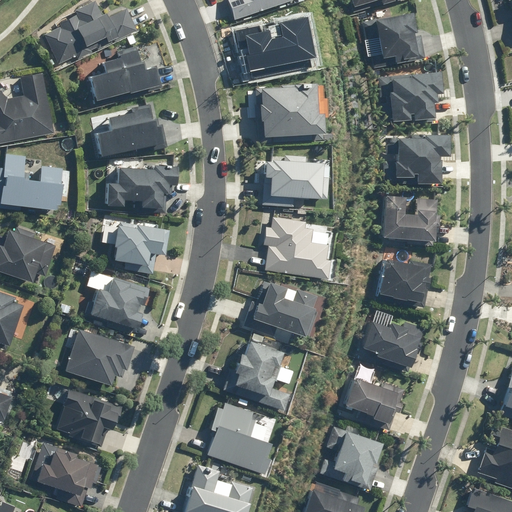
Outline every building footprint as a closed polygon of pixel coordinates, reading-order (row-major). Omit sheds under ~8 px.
[(75,60),(137,30),(125,7),(109,15),(107,11),(101,14),(94,0),(93,0),(74,10),(76,13),(59,21),(61,25),(43,34),(58,64),(73,56),(75,60)] [(226,0),(233,20),(288,0),(226,0)] [(411,11),(361,22),(363,33),(375,31),(380,58),(393,55),(394,63),(424,57),(420,34),(412,36),(411,31),(415,30),(411,11)] [(83,76),(90,105),(161,87),(155,64),(144,67),(138,44),(130,46),(128,39),(116,42),(120,55),(99,60),(102,71),(83,76)] [(388,90),(390,120),(434,117),(433,101),(436,101),(436,93),(441,93),(439,70),(378,74),(379,91),(388,90)] [(23,95),(8,98),(0,89),(0,142),(53,133),(42,72),(20,76),(23,95)] [(261,117),(262,135),(324,131),(321,82),(246,87),(248,118),(261,117)] [(156,125),(149,99),(128,105),(129,111),(107,117),(110,127),(93,131),(99,155),(133,147),(135,155),(167,146),(162,124),(156,125)] [(415,176),(415,182),(440,182),(440,155),(448,155),(448,131),(409,131),(409,136),(383,136),(384,154),(393,154),(393,176),(415,176)] [(26,155),(2,153),(0,180),(0,202),(59,207),(62,167),(41,165),(40,179),(24,178),(26,155)] [(270,176),(269,194),(325,198),(328,162),(304,160),(304,156),(284,155),(284,159),(265,158),(264,176),(270,176)] [(116,182),(106,182),(105,205),(122,205),(122,199),(141,200),(141,206),(160,207),(161,194),(167,194),(168,182),(175,182),(175,164),(153,164),(153,167),(117,166),(116,182)] [(393,197),(377,196),(374,234),(374,237),(387,237),(398,238),(398,240),(400,240),(400,243),(423,245),(425,226),(432,226),(432,215),(428,215),(429,199),(420,199),(408,198),(407,215),(394,214),(394,197),(393,197)] [(266,245),(264,270),(301,273),(301,276),(327,278),(332,227),(305,224),(306,220),(272,217),(271,226),(264,225),(263,245),(266,245)] [(99,242),(116,245),(113,259),(124,261),(123,268),(151,273),(155,254),(163,255),(167,228),(133,223),(133,226),(103,222),(99,242)] [(0,243),(0,271),(29,281),(33,270),(45,274),(55,245),(33,238),(35,232),(15,226),(13,230),(8,229),(3,244),(0,243)] [(91,261),(74,255),(71,266),(88,271),(91,261)] [(420,264),(403,261),(403,264),(377,258),(370,294),(372,295),(372,298),(417,307),(422,282),(420,282),(423,265),(420,264)] [(148,288),(91,269),(86,285),(98,289),(90,312),(137,328),(143,311),(140,311),(148,288)] [(289,290),(285,302),(272,298),(275,288),(256,282),(249,304),(246,303),(239,323),(238,326),(267,335),(269,328),(293,336),(302,309),(303,310),(307,297),(289,290)] [(11,299),(13,296),(0,291),(0,341),(8,344),(22,303),(11,299)] [(377,361),(377,362),(399,370),(402,371),(403,368),(401,367),(406,352),(411,354),(415,342),(413,342),(418,328),(399,322),(398,324),(397,327),(396,327),(382,322),(381,327),(364,321),(364,323),(355,346),(369,351),(367,357),(377,361)] [(71,347),(64,369),(110,384),(113,375),(122,378),(133,345),(79,327),(77,332),(70,330),(65,345),(71,347)] [(283,351),(248,338),(243,352),(240,351),(234,369),(237,371),(230,391),(283,410),(289,393),(271,386),(274,377),(268,375),(273,361),(279,363),(283,351)] [(511,366),(505,385),(508,386),(498,412),(511,417),(511,366)] [(354,412),(352,419),(381,429),(383,429),(389,412),(391,413),(395,403),(393,402),(397,390),(377,383),(376,388),(346,378),(336,405),(354,412)] [(68,388),(54,428),(97,443),(104,425),(113,428),(120,406),(68,388)] [(0,418),(1,419),(10,395),(0,391),(0,418)] [(266,456),(275,429),(250,420),(253,410),(225,400),(222,407),(217,406),(209,428),(214,430),(206,453),(264,474),(270,457),(266,456)] [(382,441),(332,426),(331,425),(324,446),(337,450),(333,461),(323,458),(317,474),(370,490),(375,475),(386,479),(388,471),(381,469),(383,464),(375,462),(382,441)] [(489,477),(488,480),(487,484),(511,492),(511,435),(486,426),(485,427),(480,442),(479,444),(485,446),(483,451),(478,450),(478,451),(477,453),(471,469),(471,471),(483,475),(489,477)] [(43,483),(40,490),(81,505),(88,486),(92,488),(99,467),(74,458),(76,451),(42,439),(28,477),(43,483)] [(186,494),(181,510),(186,511),(238,511),(246,489),(229,483),(226,482),(222,497),(209,492),(215,472),(212,471),(196,465),(194,465),(190,481),(194,482),(193,486),(189,485),(186,494)] [(361,511),(364,506),(357,504),(360,494),(339,488),(336,497),(311,489),(303,511),(361,511)] [(508,511),(511,506),(465,489),(458,508),(464,510),(463,511),(508,511)] [(0,500),(0,511),(13,511),(16,506),(0,500)]
